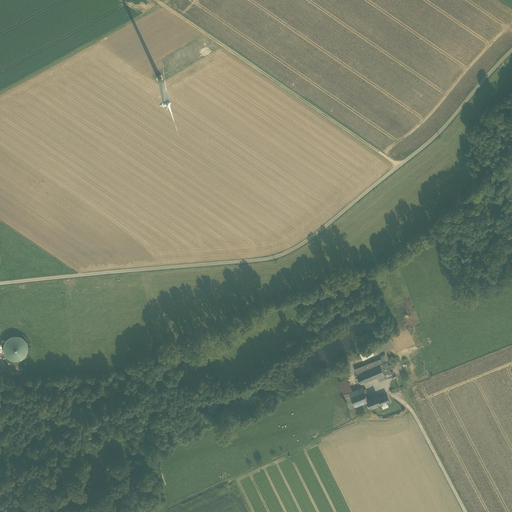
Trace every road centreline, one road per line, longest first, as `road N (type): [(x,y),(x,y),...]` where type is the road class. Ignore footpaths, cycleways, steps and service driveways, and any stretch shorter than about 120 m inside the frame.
road 1 (unclassified): [(511,48),(439,132),(278,255),(0,283)]
road 2 (track): [(155,0),(398,165)]
road 3 (track): [(0,93),(167,0)]
